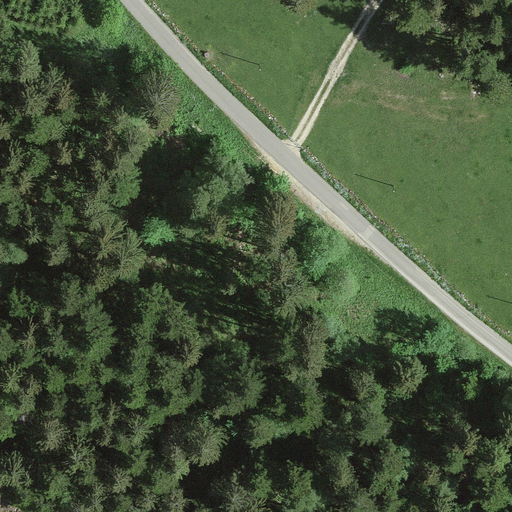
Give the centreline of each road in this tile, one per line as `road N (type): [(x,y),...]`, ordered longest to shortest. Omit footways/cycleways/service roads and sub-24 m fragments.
road 1 (unclassified): [(140,0),(283,157),(511,340)]
road 2 (track): [(283,157),(379,0)]
